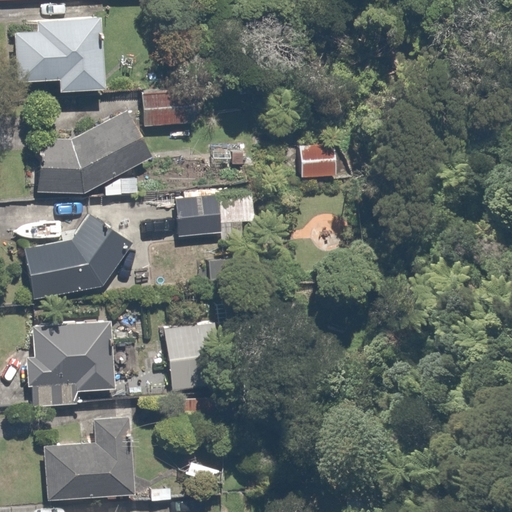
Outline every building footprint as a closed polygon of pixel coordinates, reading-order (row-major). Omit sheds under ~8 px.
[(27,32),(11,32),(11,34),(0,33),(0,89),(38,91),(37,101),(62,102),(62,111),(86,111),(87,43),(82,43),(83,23),(40,22),(40,29),(27,29),(27,32)] [(167,105),(116,105),(117,137),(167,138),(167,105)] [(20,161),(6,203),(71,202),(130,150),(94,125),(59,159),(20,161)] [(339,136),(293,138),(294,175),(341,173),(339,136)] [(196,206),(143,206),(143,254),(196,254),(196,206)] [(45,250),(0,251),(0,312),(76,299),(109,250),(110,250),(64,230),(45,250)] [(103,333),(4,330),(3,366),(0,366),(0,390),(5,390),(5,416),(53,417),(53,403),(102,404),(103,333)] [(199,334),(132,336),(134,399),(201,397),(199,334)] [(32,443),(30,502),(121,505),(124,411),(84,410),(83,445),(32,443)]
